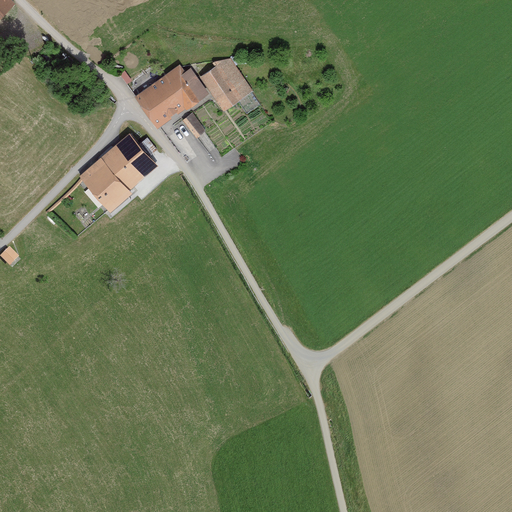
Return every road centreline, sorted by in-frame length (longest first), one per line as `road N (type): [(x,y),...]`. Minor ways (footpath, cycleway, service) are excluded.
road 1 (unclassified): [(306,371),(184,173),(129,106)]
road 2 (unclassified): [(511,216),(306,371)]
road 3 (unclassified): [(129,106),(0,246)]
road 4 (unclassified): [(129,106),(110,79),(20,0)]
road 5 (unclassified): [(344,511),(306,371)]
